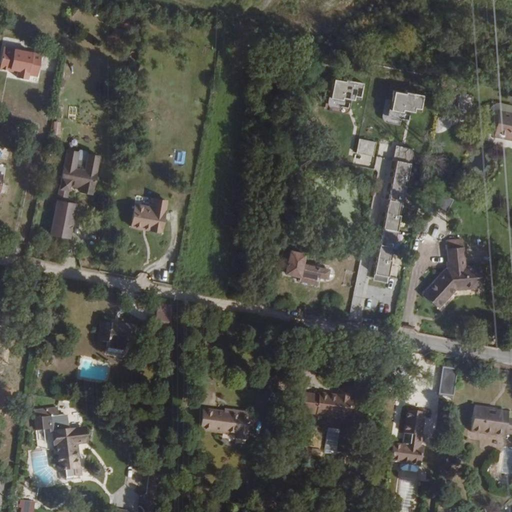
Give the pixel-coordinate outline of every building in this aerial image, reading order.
[(110,49),(128,52),(133,32),(114,28),(110,49)] [(37,82),(44,53),(6,44),(0,68),(17,72),(16,77),(37,82)] [(337,77),(334,95),(363,101),(367,82),(337,77)] [(424,111),(427,95),(395,88),(389,117),(406,120),(409,108),(424,111)] [(497,124),(499,112),(501,103),(496,104),(492,105),(490,107),(488,111),(487,121),(497,124)] [(511,105),(501,103),(499,112),(511,114),(511,105)] [(497,124),(494,137),(510,140),(511,136),(511,114),(499,112),(497,124)] [(60,134),(61,121),(54,120),(53,133),(60,134)] [(376,155),(377,140),(358,139),(358,154),(376,155)] [(79,191),(91,194),(96,169),(66,163),(64,178),(69,179),(68,186),(74,187),(79,188),(79,191)] [(56,198),(52,235),(73,237),(77,201),(56,198)] [(135,204),(131,227),(158,232),(159,232),(164,201),(154,199),(152,207),(135,204)] [(285,231),(284,237),(308,242),(309,236),(285,231)] [(446,240),(447,248),(463,247),(462,238),(446,240)] [(423,294),(438,309),(456,290),(478,288),(477,280),(476,266),(465,267),(463,247),(447,248),(448,267),(423,294)] [(304,254),(290,251),(285,274),(299,277),(298,281),(317,285),(319,277),(327,279),(329,270),(302,264),(304,254)] [(404,262),(406,262),(407,257),(386,253),(385,258),(388,259),(404,262)] [(386,270),(401,273),(404,262),(388,259),(386,270)] [(476,266),(477,280),(485,279),(484,265),(476,266)] [(168,331),(171,315),(156,313),(154,329),(168,331)] [(110,324),(100,322),(97,341),(107,342),(106,347),(124,350),(126,341),(126,337),(134,339),(136,326),(111,322),(110,324)] [(458,370),(443,367),(439,393),(454,396),(458,370)] [(350,418),(354,395),(352,395),(353,391),(349,387),(345,386),(340,389),(340,393),(321,391),(320,392),(304,390),(302,409),(318,411),(317,414),(320,414),(350,418)] [(471,432),(504,437),(505,433),(506,428),(511,428),(511,419),(507,418),(508,412),(485,409),(486,408),(474,406),(471,432)] [(202,410),(199,431),(235,435),(235,439),(246,440),(250,414),(230,411),(230,414),(224,413),(202,410)] [(392,444),(390,461),(420,465),(422,447),(420,447),(421,444),(422,444),(423,436),(422,435),(425,413),(407,410),(402,445),(392,444)] [(53,432),(67,430),(66,421),(49,423),(50,432),(53,432)] [(86,443),(85,428),(53,432),(58,470),(63,469),(64,480),(81,478),(77,444),(86,443)] [(325,453),(337,454),(340,429),(328,428),(325,453)] [(511,448),(504,447),(500,474),(511,475),(511,448)] [(419,470),(420,465),(390,461),(389,465),(392,469),(401,470),(403,473),(406,471),(416,472),(419,470)] [(23,503),(22,508),(39,511),(40,506),(23,503)]
